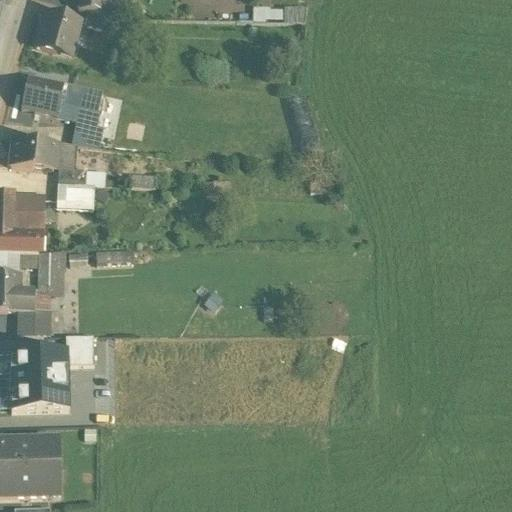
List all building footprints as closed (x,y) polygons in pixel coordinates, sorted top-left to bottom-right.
[(105,2),(96,0),(81,0),(81,3),(78,14),(87,17),(100,20),(105,2)] [(125,0),(106,0),(106,2),(105,4),(123,8),(125,0)] [(123,8),(105,4),(106,2),(105,2),(100,20),(109,23),(119,25),(123,8)] [(79,26),(45,17),(35,51),(55,57),(56,53),(70,57),(79,26)] [(100,20),(87,17),(84,29),(106,35),(109,23),(100,20)] [(63,89),(28,81),(21,113),(55,121),(59,106),(63,89)] [(102,97),(67,90),(63,107),(80,111),(98,115),(102,97)] [(74,113),(58,111),(55,121),(80,126),(76,151),(97,153),(103,132),(95,129),(98,115),(80,111),(80,114),(74,113)] [(56,149),(13,144),(10,172),(32,174),(32,173),(53,175),(56,149)] [(56,149),(53,175),(58,174),(72,175),(76,151),(56,149)] [(72,175),(58,174),(57,188),(85,189),(85,175),(72,175)] [(103,177),(85,175),(85,189),(102,190),(103,177)] [(132,179),(130,191),(151,193),(153,181),(132,179)] [(57,188),(55,211),(91,213),(94,191),(57,188)] [(104,206),(109,197),(98,192),(93,200),(104,206)] [(13,198),(0,197),(0,257),(37,258),(37,239),(8,239),(12,235),(13,198)] [(12,235),(8,239),(37,239),(39,200),(13,198),(12,235)] [(131,257),(96,259),(97,268),(132,266),(131,257)] [(37,258),(34,298),(61,297),(62,258),(37,258)] [(17,277),(0,277),(0,315),(20,316),(33,317),(34,315),(34,298),(17,297),(17,277)] [(222,304),(212,297),(204,307),(215,314),(222,304)] [(33,317),(20,316),(19,342),(46,341),(47,315),(34,315),(33,317)] [(67,357),(67,371),(94,371),(93,341),(67,341),(67,357)] [(9,358),(10,417),(68,416),(67,371),(67,357),(9,358)] [(48,445),(0,446),(0,501),(50,500),(50,490),(58,490),(57,454),(49,455),(48,445)]
